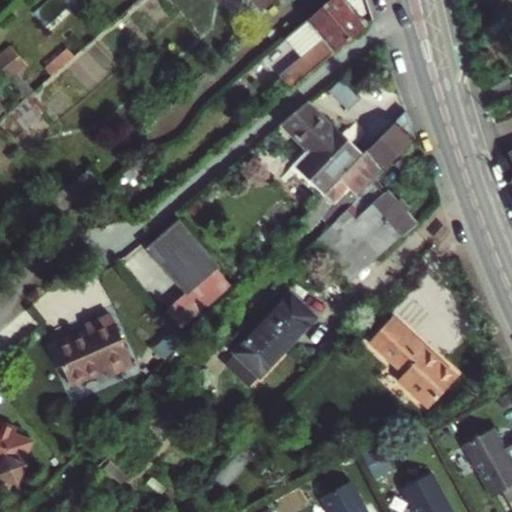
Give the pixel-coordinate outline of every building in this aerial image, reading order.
[(263,0),(251,0),(260,10),(267,5),(263,0)] [(289,89),(366,24),(346,0),(329,0),(320,7),(297,27),(313,46),(300,55),(307,64),(302,67),(298,62),(279,77),(289,89)] [(9,47),(0,54),(0,69),(23,97),(32,90),(18,73),(26,66),(9,47)] [(254,82),(246,70),(232,82),(241,93),(254,82)] [(334,90),(352,105),(361,94),(342,79),(334,90)] [(323,195),(359,158),(350,149),(357,141),(346,131),(339,138),(304,103),(280,124),(278,125),(304,151),(292,164),(323,195)] [(367,149),(359,158),(323,195),(316,203),(305,213),(300,219),(310,229),(321,217),(329,225),(373,179),(384,168),(413,138),(404,112),(367,149)] [(323,195),(292,164),(284,171),(316,203),(323,195)] [(412,223),(404,214),(395,203),(373,179),(329,225),(307,248),(322,267),(327,263),(346,284),(412,223)] [(400,198),(395,203),(404,214),(409,208),(400,198)] [(180,218),(146,247),(185,292),(219,263),(180,218)] [(224,363),(248,387),(313,320),(288,297),(224,363)] [(88,332),(53,347),(69,384),(104,369),(106,375),(133,365),(111,314),(85,325),(88,332)] [(456,377),(410,333),(392,317),(370,341),(404,373),(398,379),(429,407),(456,377)] [(16,431),(0,424),(0,476),(17,484),(26,464),(23,462),(31,442),(15,435),(16,431)] [(463,443),(492,496),(502,491),(508,503),(511,500),(511,444),(504,448),(493,427),(463,443)] [(243,446),(214,477),(225,487),(254,457),(243,446)] [(401,488),(414,511),(453,511),(432,472),(401,488)] [(320,496),(328,511),(369,511),(352,480),(320,496)]
